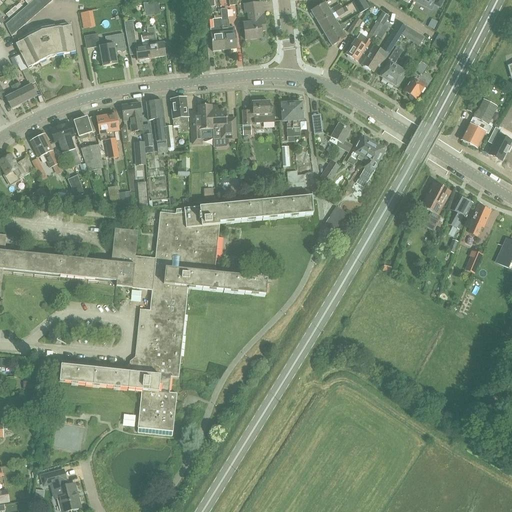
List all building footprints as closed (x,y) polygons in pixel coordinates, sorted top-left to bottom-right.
[(33,0),(32,1),(40,11),(45,7),(38,0),(33,0)] [(364,0),(363,0),(361,0),(354,4),(360,14),(369,9),(364,0)] [(441,0),(438,7),(445,11),(451,0),(441,0)] [(32,1),(28,5),(36,14),(40,11),(32,1)] [(317,23),(342,9),(339,4),(328,10),(324,3),(310,12),(317,23)] [(145,17),(148,16),(155,15),(154,4),(143,4),(145,17)] [(260,32),(265,32),(263,16),(262,16),(260,4),(244,5),(245,14),(248,13),(249,24),(243,25),(245,41),(261,39),(260,32)] [(28,5),(24,8),(32,18),(36,14),(28,5)] [(24,9),(5,25),(9,31),(11,36),(32,18),(24,8),(24,9)] [(342,9),(317,23),(324,35),(338,26),(334,19),(345,13),(342,9)] [(382,14),(377,21),(365,40),(358,35),(354,43),(352,42),(350,46),(351,47),(346,55),(357,61),(362,53),(364,54),(368,49),(367,48),(371,41),(372,42),(383,25),(382,25),(387,17),(382,14)] [(221,18),(220,18),(214,19),(215,28),(210,28),(211,34),(212,52),(224,51),(221,20),(221,18)] [(352,36),(361,21),(356,18),(347,33),(352,36)] [(221,20),(224,51),(236,50),(235,32),(229,33),(227,19),(221,20)] [(407,39),(412,31),(398,21),(394,27),(396,28),(381,51),(374,46),(362,65),(373,72),(382,59),(384,61),(387,56),(388,56),(401,35),(407,39)] [(342,24),(338,26),(324,35),(332,46),(345,38),(341,31),(346,28),(342,24)] [(28,38),(15,44),(20,54),(21,55),(27,68),(28,68),(40,62),(50,57),(61,55),(75,52),(74,43),(72,35),(70,26),(56,28),(41,31),(28,38)] [(149,29),(147,29),(147,32),(149,40),(151,59),(165,57),(163,44),(156,45),(154,28),(149,29)] [(133,44),(135,42),(133,31),(131,30),(125,31),(128,45),(133,44)] [(149,40),(147,32),(142,33),(143,40),(142,40),(143,47),(135,48),(137,61),(138,61),(139,63),(144,62),(145,60),(151,59),(149,40)] [(86,49),(99,47),(97,34),(84,37),(86,49)] [(106,46),(99,47),(103,67),(117,64),(115,52),(119,51),(121,52),(123,52),(125,51),(126,50),(125,48),(123,34),(104,38),(106,46)] [(424,38),(418,34),(413,43),(419,47),(424,38)] [(447,40),(443,38),(438,35),(435,40),(446,46),(449,41),(447,40)] [(435,40),(432,44),(432,45),(433,45),(440,50),(441,50),(443,51),(446,46),(435,40)] [(387,83),(397,68),(394,66),(403,51),(396,47),(387,61),(386,61),(382,68),(384,69),(380,76),(383,78),(382,80),(387,83)] [(21,55),(14,58),(21,71),(27,68),(21,55)] [(397,68),(387,83),(392,86),(393,85),(397,87),(412,62),(408,59),(401,70),(397,68)] [(427,88),(431,82),(422,76),(428,67),(426,66),(427,64),(423,62),(422,63),(420,62),(411,76),(412,77),(408,84),(410,85),(405,92),(415,99),(419,93),(420,94),(425,86),(427,88)] [(15,84),(24,102),(37,96),(31,85),(22,90),(18,83),(15,75),(11,77),(14,85),(15,84)] [(15,84),(14,85),(12,86),(16,93),(6,98),(12,109),(24,102),(15,84)] [(472,113),(480,98),(474,95),(466,110),(472,113)] [(180,134),(189,133),(187,118),(189,118),(186,98),(170,100),(173,127),(180,126),(180,134)] [(473,118),(469,124),(461,140),(477,148),(485,132),(488,134),(492,127),(488,125),(497,108),(482,100),(473,117),(473,118)] [(167,138),(166,128),(165,128),(164,119),(162,101),(146,103),(148,121),(154,121),(156,134),(160,134),(161,139),(167,138)] [(255,123),(275,122),(274,107),(269,107),(269,102),(252,103),(253,111),(250,112),(250,111),(242,111),(243,125),(251,125),(250,117),(255,117),(255,123)] [(302,103),(291,104),(294,137),(300,137),(299,124),(298,124),(298,121),(303,121),(302,103)] [(143,136),(142,131),(142,126),(139,104),(121,106),(123,121),(129,121),(131,132),(142,131),(143,141),(144,141),(144,148),(145,148),(144,136),(143,136)] [(294,137),(291,104),(281,105),(283,122),(288,122),(288,124),(286,125),(287,138),(294,137)] [(214,148),(211,106),(197,107),(198,122),(191,123),(193,145),(201,144),(200,131),(212,130),(214,148)] [(212,106),(211,106),(214,148),(214,140),(236,139),(235,120),(228,121),(228,112),(226,112),(226,110),(218,111),(218,106),(212,106)] [(116,115),(106,116),(112,147),(113,159),(119,158),(114,133),(119,132),(116,115)] [(112,147),(106,116),(96,118),(99,135),(100,142),(105,141),(106,147),(108,160),(113,159),(112,147)] [(82,119),(74,122),(79,137),(80,137),(81,140),(89,137),(88,134),(92,133),(88,119),(83,120),(82,119)] [(60,127),(69,152),(75,150),(71,138),(75,137),(71,123),(60,127)] [(348,154),(353,146),(345,142),(350,132),(338,124),(330,138),(339,143),(337,147),(348,154)] [(313,126),(314,134),(322,133),(321,125),(313,126)] [(69,152),(60,127),(50,130),(54,143),(60,142),(61,147),(61,148),(63,154),(69,152)] [(243,136),(251,136),(251,127),(242,127),(243,136)] [(511,144),(510,144),(511,142),(498,135),(500,131),(495,128),(489,140),(494,143),(488,155),(501,161),(507,151),(509,151),(511,144)] [(50,168),(53,167),(58,164),(52,152),(53,151),(45,135),(32,141),(31,145),(38,159),(44,156),(50,168)] [(150,135),(144,136),(145,148),(152,147),(150,135)] [(363,162),(374,143),(367,139),(366,141),(362,138),(348,163),(354,166),(358,159),(363,162)] [(144,141),(143,141),(135,141),(136,164),(145,164),(144,148),(144,141)] [(374,143),(363,162),(368,165),(357,184),(364,188),(374,171),(373,170),(384,151),(380,149),(381,147),(374,143)] [(81,150),(84,160),(88,172),(103,169),(99,145),(80,149),(81,150)] [(84,160),(81,150),(74,153),(77,162),(84,160)] [(25,176),(33,171),(27,158),(18,164),(20,167),(17,168),(10,156),(0,161),(0,164),(6,175),(13,171),(17,178),(24,174),(25,176)] [(178,168),(177,177),(189,177),(189,169),(189,156),(182,156),(182,169),(178,168)] [(339,168),(331,162),(322,176),(330,181),(339,168)] [(58,164),(53,167),(57,174),(63,171),(59,164),(58,164)] [(42,168),(36,171),(42,182),(47,179),(42,168)] [(297,172),(287,173),(288,177),(289,184),(295,183),(304,182),(304,176),(304,175),(297,176),(297,172)] [(75,198),(84,194),(77,176),(67,180),(75,198)] [(434,184),(422,208),(437,216),(450,192),(434,184)] [(38,200),(46,196),(43,190),(35,194),(38,200)] [(160,213),(160,214),(150,311),(140,310),(135,352),(142,353),(141,358),(142,358),(142,362),(139,361),(138,367),(141,368),(140,374),(125,373),(61,366),(61,370),(60,374),(60,378),(60,383),(71,384),(83,385),(94,386),(106,387),(118,388),(130,390),(142,391),(140,412),(139,412),(138,418),(137,427),(137,428),(173,432),(174,416),(175,416),(177,394),(170,393),(171,377),(179,378),(180,374),(189,288),(200,289),(211,290),(222,291),(233,292),(244,293),(255,294),(266,296),(266,291),(266,287),(267,283),(267,280),(267,279),(268,274),(260,274),(260,278),(256,278),(245,277),(234,275),(223,274),(215,273),(216,261),(218,237),(219,225),(219,223),(233,221),(249,220),(265,219),(281,217),(297,216),(313,214),(313,210),(312,205),(312,201),(311,197),(295,198),(279,200),(263,201),(247,203),(232,204),(216,206),(200,207),(199,207),(184,209),(176,210),(175,215),(160,213)] [(459,230),(465,218),(466,218),(473,204),(460,198),(453,212),(456,213),(452,221),(450,225),(459,230)] [(325,228),(334,234),(331,239),(330,240),(336,244),(342,235),(340,234),(348,221),(344,219),(347,214),(337,207),(325,225),(325,228)] [(484,229),(491,213),(486,211),(486,210),(478,207),(471,223),(473,224),(469,234),(477,237),(481,227),(484,229)] [(439,220),(437,225),(427,219),(423,226),(433,232),(435,228),(438,230),(443,222),(439,220)] [(459,243),(453,241),(449,252),(455,254),(459,243)] [(511,262),(511,243),(507,241),(505,247),(504,247),(497,263),(509,268),(511,262)] [(471,258),(469,262),(465,270),(474,274),(477,266),(482,255),(473,252),(473,253),(472,252),(469,257),(471,258)] [(35,389),(35,381),(23,382),(24,390),(35,389)] [(0,437),(0,434),(0,430),(12,429),(11,423),(0,423),(0,437)] [(79,508),(81,508),(75,484),(67,485),(66,480),(64,470),(41,476),(44,486),(51,484),(55,498),(59,497),(62,511),(64,511),(72,510),(74,511),(78,510),(79,508)]
